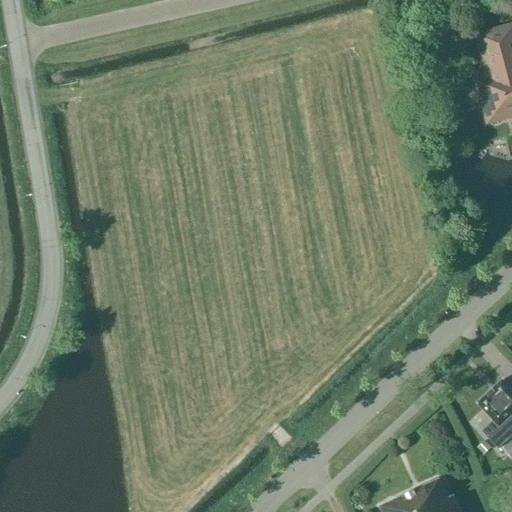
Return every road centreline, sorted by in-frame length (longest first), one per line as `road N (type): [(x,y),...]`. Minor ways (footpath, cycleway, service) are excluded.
road 1 (unclassified): [(0,400),(30,351),(49,282),(14,43)]
road 2 (tertiary): [(260,511),(511,275)]
road 3 (unclassified): [(14,43),(214,0)]
